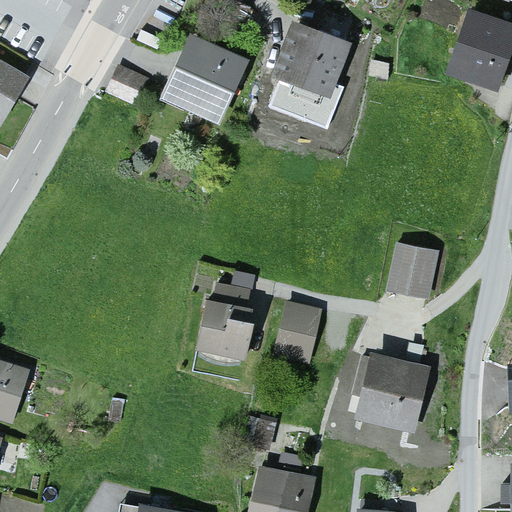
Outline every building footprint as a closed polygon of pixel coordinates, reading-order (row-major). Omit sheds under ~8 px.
[(511,39),(511,28),(470,14),(449,72),(495,88),(511,39)] [(347,46),(295,26),(276,76),(281,77),(269,107),(327,129),(343,87),(332,84),(347,46)] [(192,40),(166,97),(217,120),(243,63),(192,40)] [(0,64),(0,123),(25,79),(0,64)] [(119,67),(109,89),(133,101),(144,80),(119,67)] [(433,256),(399,249),(390,287),(424,294),(433,256)] [(212,303),(208,302),(199,349),(241,357),(250,310),(244,309),(248,292),(216,286),(212,303)] [(306,359),(317,311),(288,304),(276,352),(306,359)] [(411,427),(426,370),(374,357),(359,414),(411,427)] [(24,373),(0,364),(0,415),(10,418),(24,373)] [(286,453),(283,466),(303,470),(306,457),(286,453)] [(303,511),(310,480),(260,470),(251,511),(303,511)] [(511,486),(502,486),(502,502),(511,501),(511,486)]
